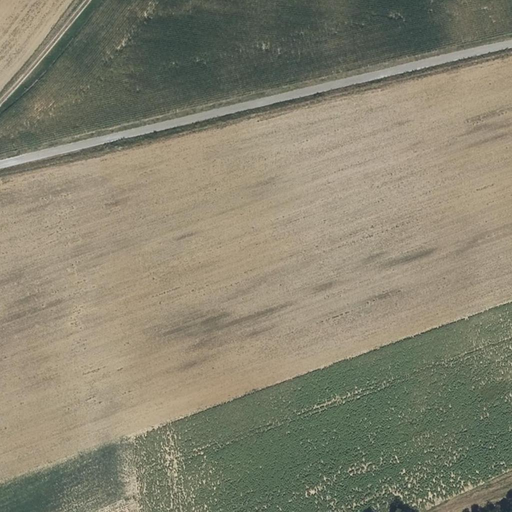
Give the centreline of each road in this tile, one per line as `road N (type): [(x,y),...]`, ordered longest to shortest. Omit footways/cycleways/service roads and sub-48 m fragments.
road 1 (residential): [(511,46),(0,162)]
road 2 (track): [(0,104),(88,0)]
